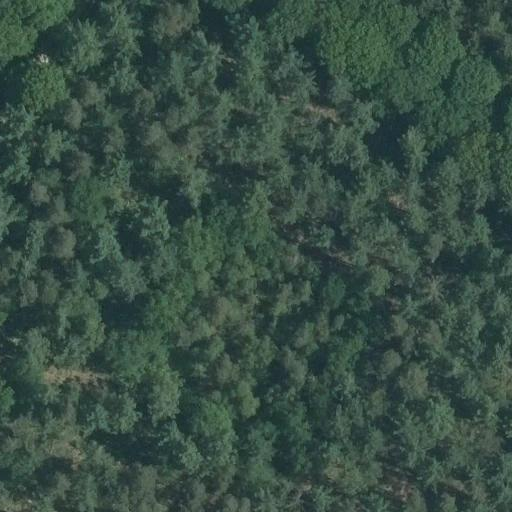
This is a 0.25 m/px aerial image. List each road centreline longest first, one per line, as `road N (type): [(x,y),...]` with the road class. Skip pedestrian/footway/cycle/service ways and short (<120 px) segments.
road 1 (track): [(511,151),(302,0)]
road 2 (track): [(0,120),(79,0)]
